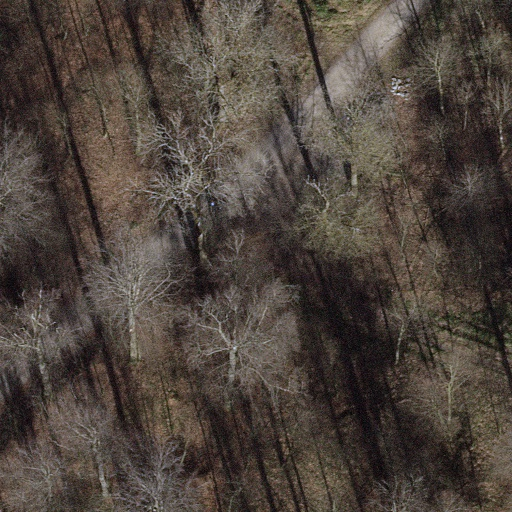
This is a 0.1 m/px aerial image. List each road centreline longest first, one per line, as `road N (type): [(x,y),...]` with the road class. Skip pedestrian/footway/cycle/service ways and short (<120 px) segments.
road 1 (track): [(414,0),(282,137),(0,382)]
road 2 (track): [(215,198),(346,297),(511,357)]
